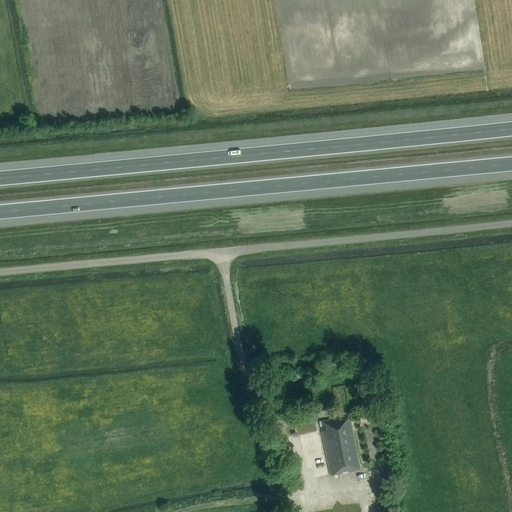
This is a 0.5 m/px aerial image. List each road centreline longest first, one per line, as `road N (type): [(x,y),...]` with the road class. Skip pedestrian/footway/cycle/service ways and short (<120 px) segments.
road 1 (motorway): [(511,128),(0,178)]
road 2 (motorway): [(0,212),(511,163)]
road 3 (unclassified): [(0,272),(511,224)]
road 4 (track): [(311,498),(296,449),(266,410),(236,335),(221,251)]
